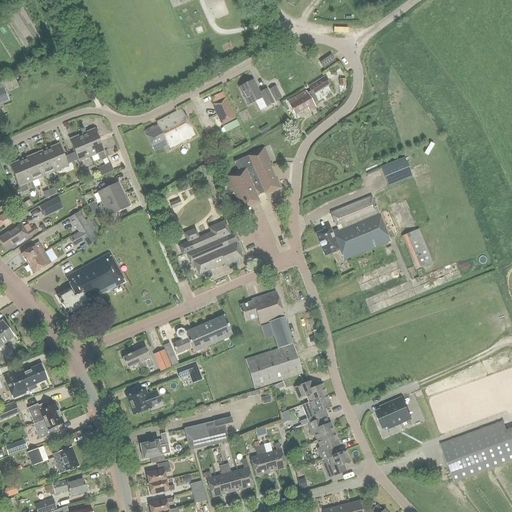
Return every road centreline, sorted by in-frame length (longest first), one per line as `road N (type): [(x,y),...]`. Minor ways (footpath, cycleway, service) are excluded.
road 1 (residential): [(300,256),(293,184),(299,155),(348,105),(357,76),(350,47),(298,36)]
road 2 (residential): [(68,355),(300,256)]
road 3 (unclassified): [(377,471),(336,379),(300,256)]
road 4 (residential): [(112,118),(147,117),(298,36)]
road 5 (tertiary): [(128,511),(106,426),(68,355)]
road 6 (unclassified): [(255,511),(377,471)]
